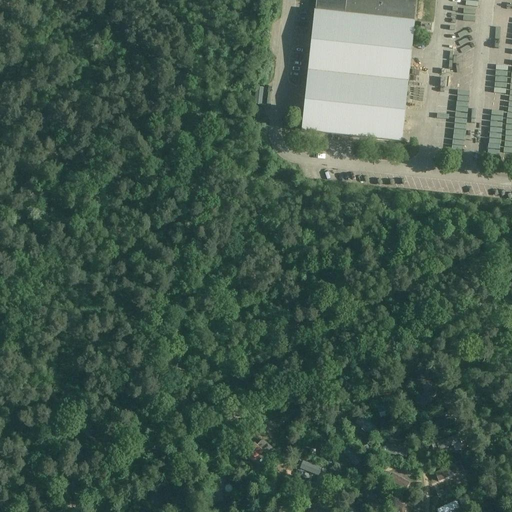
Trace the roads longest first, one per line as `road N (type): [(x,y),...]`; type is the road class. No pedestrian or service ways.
road 1 (track): [(165,447),(323,381),(511,286)]
road 2 (track): [(425,511),(420,438),(403,389)]
